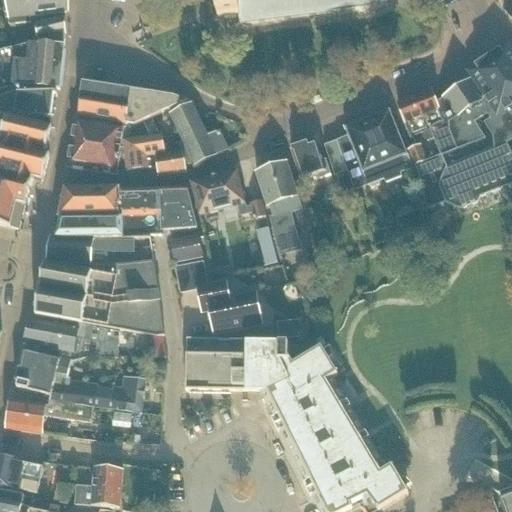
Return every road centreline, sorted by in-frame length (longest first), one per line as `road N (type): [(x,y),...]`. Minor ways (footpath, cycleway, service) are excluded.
road 1 (unclassified): [(270,129),(302,125),(438,72),(464,54),(484,24)]
road 2 (unclassified): [(51,184),(182,183),(249,150),(270,129)]
road 3 (unclassified): [(162,249),(178,335),(174,460)]
road 4 (unclassified): [(80,52),(136,63),(223,113),(270,129)]
road 5 (unclassified): [(0,377),(51,184)]
road 6 (unclassified): [(174,460),(0,441)]
road 7 (unclassified): [(51,184),(80,52)]
